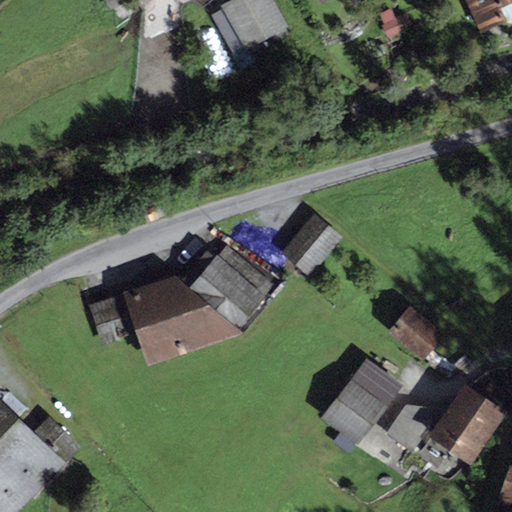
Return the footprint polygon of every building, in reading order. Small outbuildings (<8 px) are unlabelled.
[(266,0),(232,0),(222,5),(243,44),(281,26),(266,0)] [(463,0),(476,30),(506,17),(498,0),(463,0)] [(339,240),(313,220),(285,257),(311,277),(339,240)] [(177,276),(235,333),(266,302),(208,244),(177,276)] [(177,276),(126,292),(148,362),(235,333),(177,276)] [(409,314),(393,333),(424,360),(441,341),(409,314)] [(384,410),(351,385),(325,420),(358,445),(384,410)] [(501,418),(463,394),(432,441),(470,466),(501,418)] [(32,439),(0,407),(0,511),(15,511),(75,453),(46,425),(32,439)] [(441,413),(409,410),(395,432),(420,448),(441,413)] [(511,511),(511,488),(501,485),(491,511),(511,511)]
